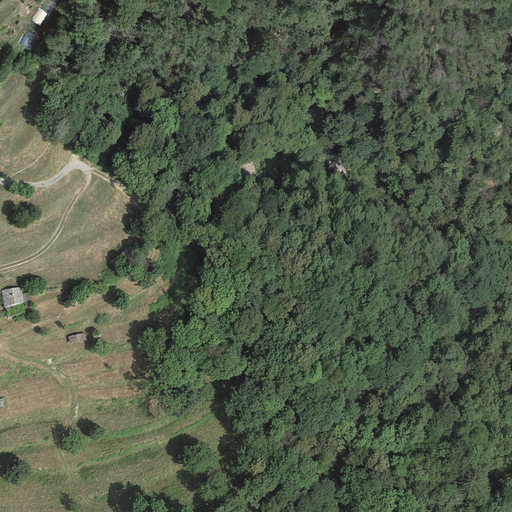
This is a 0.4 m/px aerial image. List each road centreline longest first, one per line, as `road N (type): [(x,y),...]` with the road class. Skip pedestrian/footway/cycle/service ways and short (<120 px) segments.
road 1 (track): [(85,171),(135,201),(152,232),(150,257),(125,286),(12,336),(4,347),(68,383),(73,397),(61,456),(88,502),(113,511)]
road 2 (track): [(0,180),(42,184),(71,166),(86,176),(50,242),(0,267)]
